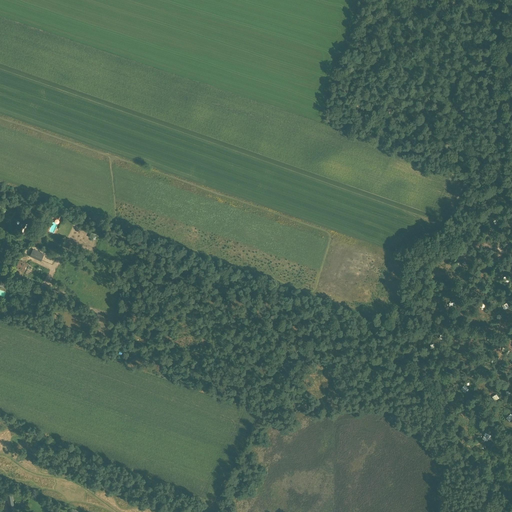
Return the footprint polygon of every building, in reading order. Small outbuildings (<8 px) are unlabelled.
[(17,224),(15,228),(26,234),(31,225),(25,222),(25,221),(27,218),(18,214),(16,218),(21,220),(19,225),(17,224)] [(52,222),(48,232),(54,234),(58,224),(52,222)] [(42,259),(44,254),(33,249),(31,254),(42,259)] [(24,263),(19,261),(16,268),(21,270),(22,269),(26,271),(28,267),(24,265),(24,263)] [(465,384),(461,389),(466,392),(469,388),(465,384)] [(6,494),(7,502),(8,507),(14,506),(12,493),(6,494)]
